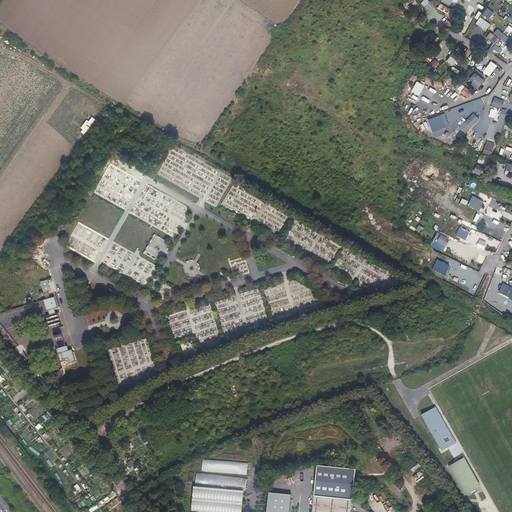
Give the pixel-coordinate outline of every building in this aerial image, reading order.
[(459,0),(456,8),(465,12),(469,4),(459,0)] [(439,4),(436,9),(448,13),(450,8),(439,4)] [(482,14),(493,22),(498,15),(487,7),(482,14)] [(488,29),(493,33),(497,28),(492,24),(488,29)] [(493,34),(507,45),(511,40),(497,29),(493,34)] [(490,32),(485,36),(492,43),(496,38),(490,32)] [(452,65),(459,55),(453,51),(446,60),(452,65)] [(434,59),(430,63),(434,67),(438,63),(434,59)] [(457,69),(460,70),(462,67),(465,68),(468,62),(462,59),(457,69)] [(488,76),(493,69),(487,66),(482,72),(488,76)] [(474,72),(468,79),(478,87),(483,80),(474,72)] [(415,81),(410,92),(418,95),(423,85),(415,81)] [(457,89),(464,94),(468,89),(460,84),(457,89)] [(501,109),(504,101),(494,97),(491,105),(501,109)] [(494,108),(491,118),(497,120),(500,110),(494,108)] [(497,121),(503,123),(507,111),(501,109),(497,121)] [(464,133),(479,119),(473,113),(458,127),(464,133)] [(479,150),(484,140),(479,138),(474,148),(479,150)] [(485,141),(482,154),(491,156),(494,143),(485,141)] [(472,172),(480,175),(485,162),(478,159),(472,172)] [(479,211),(484,201),(472,196),(467,206),(479,211)] [(465,240),(469,232),(459,227),(455,235),(465,240)] [(436,232),(432,240),(445,247),(449,239),(436,232)] [(459,259),(466,261),(469,254),(462,252),(459,259)] [(431,270),(444,276),(449,265),(436,260),(431,270)] [(511,288),(505,284),(500,294),(505,296),(504,298),(511,301),(511,288)] [(51,328),(52,329),(61,326),(60,325),(62,325),(60,318),(59,313),(56,314),(55,310),(59,309),(55,297),(51,298),(49,291),(43,293),(45,300),(43,301),(46,311),(48,311),(50,315),(46,316),(47,322),(49,328),(51,328)] [(56,344),(58,348),(62,346),(67,345),(64,336),(61,326),(52,329),(56,344)] [(67,345),(62,346),(58,348),(58,349),(56,349),(57,354),(60,353),(62,360),(68,358),(69,363),(76,361),(73,350),(70,351),(68,345),(67,346),(67,345)] [(436,407),(422,416),(442,452),(457,444),(436,407)] [(480,490),(464,458),(449,466),(465,498),(480,490)] [(201,472),(247,477),(249,463),(203,459),(201,472)] [(412,472),(420,466),(418,463),(410,470),(412,472)] [(317,467),(314,497),(351,501),(353,501),(356,471),(317,467)] [(195,486),(245,491),(247,479),(196,473),(195,486)] [(190,511),(191,511),(242,511),(244,492),(193,487),(190,511)] [(289,511),(291,496),(269,494),(266,511),(289,511)] [(350,511),(351,501),(314,497),(312,511),(350,511)]
